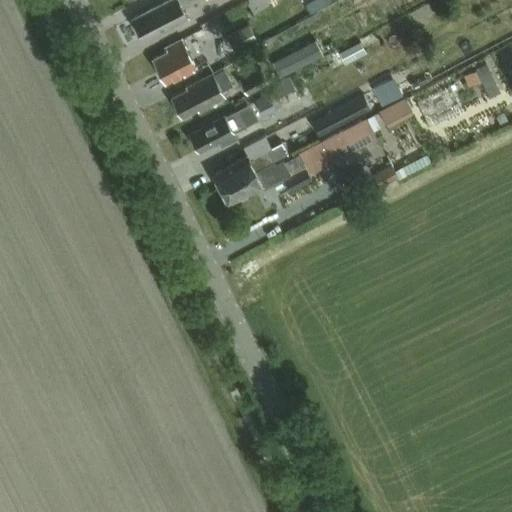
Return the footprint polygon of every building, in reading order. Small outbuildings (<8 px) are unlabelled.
[(144,40),(188,16),(183,6),(194,0),(165,0),(132,17),(144,40)] [(234,50),(256,38),(249,25),(227,37),(234,50)] [(391,27),(392,45),(410,44),(408,26),(391,27)] [(192,68),(196,66),(182,39),(165,47),(167,51),(153,58),(165,82),(183,72),(184,74),(193,70),(192,68)] [(323,54),(315,39),(272,61),(280,76),(323,54)] [(489,97),(500,92),(486,62),(463,73),(469,86),(481,80),(489,97)] [(246,94),(270,82),(262,66),(238,78),(246,94)] [(210,104),(225,96),(213,72),(186,86),(187,88),(171,96),(182,116),(197,108),(200,113),(211,107),(210,104)] [(333,127),(371,108),(363,93),(325,113),(333,127)] [(276,109),(269,94),(256,100),(264,115),(276,109)] [(234,131),(246,125),(238,109),(226,116),(225,115),(190,134),(199,150),(218,140),(221,146),(237,137),(234,131)] [(312,178),(308,170),(352,146),(353,149),(377,136),(367,117),(284,161),(283,159),(275,163),(274,161),(221,188),(228,202),(246,193),(247,194),(262,186),(263,187),(283,177),(290,191),(312,178)] [(267,149),(249,159),(247,155),(231,163),(232,165),(213,174),(221,188),(274,161),(288,153),(282,141),(271,147),(267,149)] [(392,164),(374,173),(381,187),(399,178),(392,164)]
